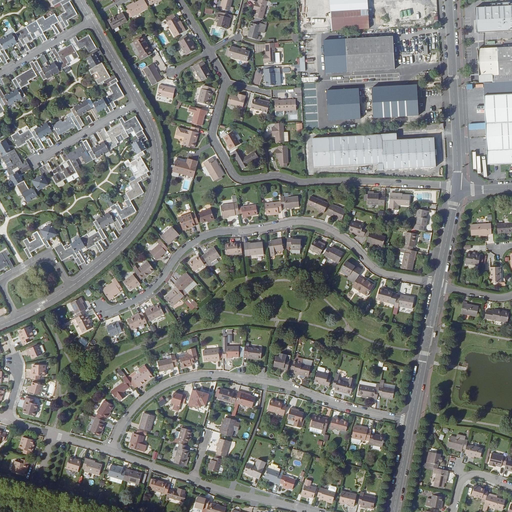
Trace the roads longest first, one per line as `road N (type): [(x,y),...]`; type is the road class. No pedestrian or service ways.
road 1 (residential): [(438,282),(380,271),(333,231),(293,222),(199,238),(149,292),(101,308)]
road 2 (residential): [(410,421),(283,385),(199,375),(150,394),(110,451)]
road 3 (residential): [(456,186),(241,179),(213,134),(226,81)]
road 4 (residential): [(69,288),(119,246),(150,203),(158,160),(138,102)]
road 5 (unclassified): [(456,186),(448,0)]
road 6 (unclassified): [(410,421),(437,286)]
road 7 (residential): [(69,288),(50,255),(25,269),(0,284),(17,318)]
road 8 (residential): [(310,511),(193,480)]
